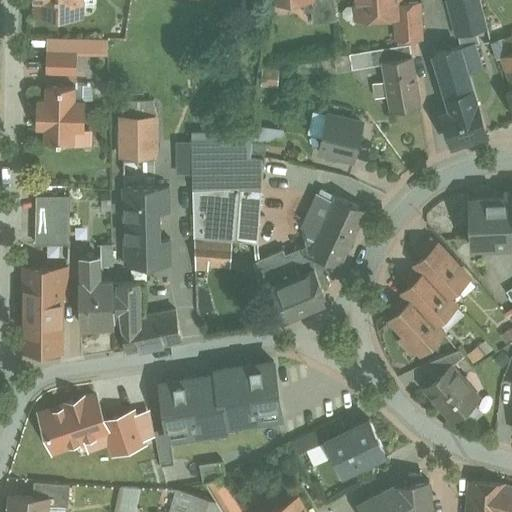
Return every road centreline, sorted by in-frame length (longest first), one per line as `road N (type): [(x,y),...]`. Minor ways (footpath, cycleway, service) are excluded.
road 1 (residential): [(22,397),(55,374),(297,341)]
road 2 (residential): [(12,224),(13,0)]
road 3 (residential): [(357,294),(382,241),(423,192),(511,161)]
road 4 (residential): [(22,397),(7,364),(12,224)]
